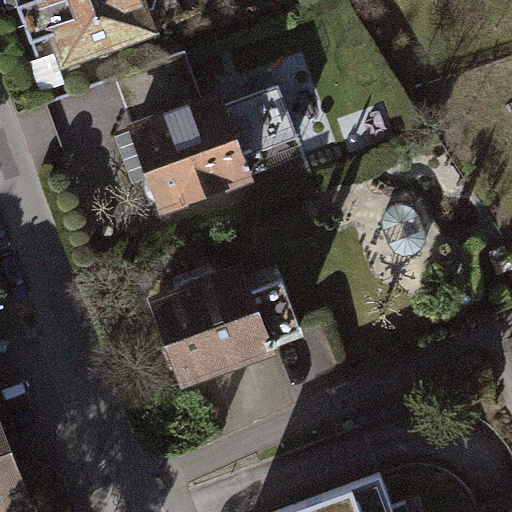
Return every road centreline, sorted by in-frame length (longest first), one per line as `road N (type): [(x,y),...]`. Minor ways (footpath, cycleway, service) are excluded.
road 1 (residential): [(125,485),(511,320)]
road 2 (residential): [(125,485),(0,149)]
